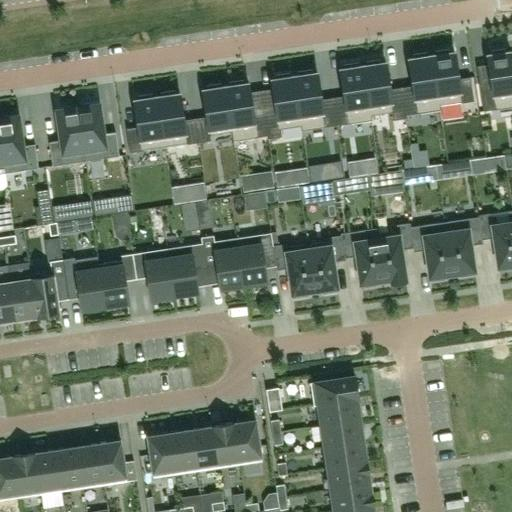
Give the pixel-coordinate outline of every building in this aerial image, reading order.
[(435,55),(431,56),(440,110),(441,110),(440,105),(462,102),(462,103),(474,101),(470,77),(458,79),(454,52),(450,53),(449,49),(435,52),(435,55)] [(491,55),(487,55),(491,82),(479,84),(483,112),(511,107),(511,55),(511,56),(510,52),(506,52),(505,49),(491,51),(491,55)] [(401,88),(406,118),(407,118),(406,115),(440,110),(431,56),(427,56),(427,53),(412,55),(413,58),(409,59),(413,86),(401,88)] [(363,66),(371,120),(372,120),(371,116),(392,112),(393,120),(406,118),(401,88),(390,90),(386,63),(381,63),(381,60),(366,62),(367,65),(363,66)] [(371,120),(363,66),(359,67),(358,63),(344,65),(344,69),(340,69),(344,97),(333,98),(337,126),(371,120)] [(337,126),(333,98),(321,100),(317,73),(313,74),(312,70),(298,72),(298,76),(294,76),(303,131),(337,126)] [(301,131),(303,131),(294,76),(290,77),(290,73),(275,76),(276,79),(271,80),(273,89),(275,107),(264,109),(269,139),(281,137),(280,129),(301,126),(301,131)] [(268,139),(269,139),(264,109),(252,110),(250,93),(248,83),(244,84),(243,80),(229,83),(229,86),(225,87),(234,141),(267,136),(268,139)] [(233,141),(234,141),(225,87),(221,87),(221,84),(206,86),(207,90),(203,90),(207,117),(195,119),(199,143),(211,141),(210,135),(231,132),(233,141)] [(161,96),(157,97),(164,147),(187,143),(187,144),(199,143),(195,119),(184,121),(180,94),(175,94),(175,91),(160,93),(161,96)] [(143,150),(164,147),(157,97),(153,98),(152,94),(138,96),(138,100),(134,100),(138,128),(126,129),(130,153),(143,151),(143,150)] [(84,108),(78,109),(86,161),(119,156),(115,132),(104,134),(99,106),(98,106),(98,102),(84,104),(84,108)] [(60,141),(49,142),(52,166),(86,161),(78,109),(71,110),(71,106),(57,108),(58,112),(56,112),(60,141)] [(4,120),(0,120),(0,139),(5,173),(38,168),(35,145),(23,146),(19,118),(18,118),(17,115),(3,117),(4,120)] [(356,160),(348,162),(350,175),(358,174),(356,160)] [(317,164),(309,165),(312,181),(319,180),(317,164)] [(286,169),(276,170),(278,186),(288,185),(286,169)] [(272,171),(264,173),(266,188),(274,187),(272,171)] [(182,184),(172,186),(174,202),(184,200),(182,184)] [(511,210),(478,216),(479,218),(482,239),(494,237),(498,267),(499,271),(511,269),(511,210)] [(479,218),(444,223),(452,274),(460,273),(461,277),(475,275),(471,249),(471,245),(483,243),(482,239),(479,218)] [(48,223),(50,237),(59,236),(57,222),(48,223)] [(452,274),(444,223),(410,228),(413,248),(414,252),(426,250),(430,281),(445,279),(444,275),(452,274)] [(398,231),(376,234),(382,274),(390,272),(390,276),(405,274),(401,250),(413,248),(410,228),(410,227),(409,224),(397,226),(398,231)] [(353,233),(341,234),(345,258),(357,256),(360,281),(375,279),(374,275),(382,274),(376,234),(375,229),(353,233)] [(277,232),(271,233),(272,240),(275,259),(276,263),(276,267),(277,270),(288,269),(292,291),(306,289),(306,285),(314,284),(308,245),(286,248),(286,244),(279,245),(277,232)] [(271,233),(260,235),(236,238),(243,285),(267,282),(264,260),(275,259),(273,247),(271,233)] [(331,242),(308,245),(314,284),(321,283),(322,287),(337,284),(333,262),(345,260),(345,258),(341,234),(340,235),(341,237),(331,238),(331,242)] [(15,236),(3,237),(4,245),(16,244),(15,236)] [(206,269),(217,267),(220,289),(243,285),(236,238),(213,242),(212,238),(201,239),(202,243),(206,269)] [(167,249),(174,296),(198,292),(195,271),(206,269),(202,243),(191,245),(167,249)] [(167,249),(132,254),(136,280),(148,278),(151,299),(174,296),(167,249)] [(136,280),(132,254),(121,256),(122,260),(98,264),(105,306),(128,303),(125,281),(136,280)] [(82,310),(105,306),(98,264),(76,267),(74,258),(62,260),(67,290),(78,288),(82,310)] [(51,271),(30,275),(37,317),(59,313),(57,301),(68,299),(67,290),(62,260),(50,262),(51,271)] [(30,275),(9,278),(15,320),(37,317),(30,275)] [(0,279),(0,322),(15,320),(9,278),(0,279)] [(359,399),(355,376),(310,383),(314,406),(319,405),(356,399),(359,399)] [(279,388),(266,390),(269,412),(282,410),(279,388)] [(319,405),(322,426),(359,421),(356,399),(319,405)] [(233,424),(239,465),(262,461),(256,420),(233,424)] [(271,421),(272,433),(281,432),(279,420),(271,421)] [(325,448),(363,442),(359,421),(322,426),(325,448)] [(233,424),(212,427),(218,468),(239,465),(233,424)] [(191,430),(197,471),(218,468),(212,427),(191,430)] [(191,430),(169,433),(176,474),(197,471),(191,430)] [(281,432),(272,433),(274,445),(283,444),(281,432)] [(153,478),(176,474),(169,433),(147,437),(153,478)] [(98,444),(105,485),(127,482),(121,441),(98,444)] [(325,448),(328,469),(367,463),(367,462),(366,462),(363,442),(325,448)] [(105,485),(98,444),(77,447),(83,488),(105,485)] [(83,488),(77,447),(56,450),(62,491),(83,488)] [(62,491),(56,450),(34,454),(40,495),(62,491)] [(40,495),(34,454),(13,457),(19,498),(40,495)] [(0,500),(19,498),(13,457),(0,458),(0,500)] [(285,463),(277,464),(279,476),(287,475),(285,463)] [(331,490),(369,484),(367,474),(369,474),(367,463),(328,469),(331,490)] [(331,490),(335,511),(373,505),(372,494),(370,494),(369,484),(331,490)] [(278,498),(286,497),(284,485),(276,486),(278,498)] [(280,510),(288,509),(286,497),(278,498),(280,510)] [(211,504),(213,511),(225,510),(223,502),(211,504)] [(246,505),(246,511),(251,511),(259,511),(258,503),(246,505)]
